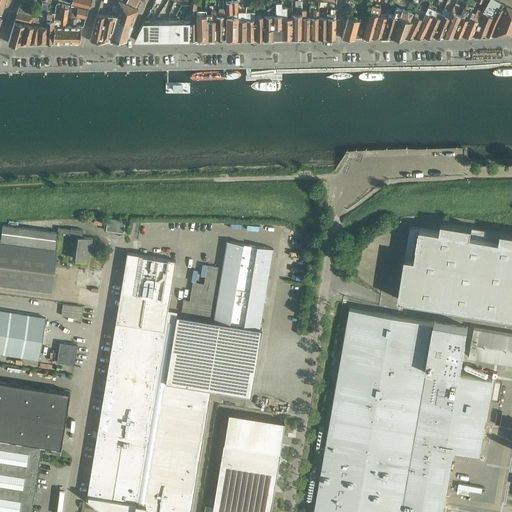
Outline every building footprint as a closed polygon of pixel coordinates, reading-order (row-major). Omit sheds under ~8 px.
[(113,40),(123,2),(118,0),(117,0),(114,14),(107,15),(100,40),(113,40)] [(123,2),(113,40),(125,40),(137,8),(136,7),(139,0),(138,0),(127,0),(126,3),(123,2)] [(236,39),(237,6),(237,0),(231,0),(231,16),(226,16),(225,39),(236,39)] [(301,38),(301,9),(300,0),(294,0),(295,6),(295,15),(291,15),(291,38),(301,38)] [(491,16),(498,1),(495,0),(488,0),(483,10),(471,35),(484,35),(491,16)] [(281,38),(281,8),(281,1),(275,1),(275,10),(277,15),(271,15),(271,38),(281,38)] [(491,35),(505,5),(498,1),(491,16),(484,35),(491,35)] [(207,39),(206,14),(206,10),(196,10),(196,2),(190,2),(189,13),(188,13),(195,14),(196,39),(207,39)] [(422,36),(434,10),(435,7),(428,3),(423,14),(413,36),(422,36)] [(16,11),(30,15),(32,7),(18,4),(16,11)] [(371,37),(378,12),(380,6),(371,4),(370,7),(365,26),(362,37),(371,37)] [(511,33),(511,8),(505,5),(491,35),(511,33)] [(245,38),(246,6),(237,6),(236,39),(245,38)] [(254,38),(254,12),(254,6),(246,6),(245,38),(254,38)] [(452,35),(460,16),(455,14),(457,8),(453,6),(451,12),(449,17),(442,36),(452,35)] [(71,17),(70,25),(69,41),(78,41),(80,26),(75,25),(76,17),(85,17),(87,9),(77,7),(76,12),(71,12),(71,17)] [(215,15),(215,39),(223,39),(224,15),(223,7),(218,7),(219,13),(220,15),(215,15)] [(396,16),(407,19),(411,11),(395,7),(393,15),(386,13),(386,14),(380,37),(390,37),(391,33),(394,32),(395,27),(393,27),(396,16)] [(471,35),(483,10),(477,7),(475,11),(474,13),(471,11),(461,35),(471,35)] [(291,38),(291,15),(291,8),(286,8),(281,8),(281,38),(291,38)] [(461,35),(471,11),(463,8),(460,16),(452,35),(461,35)] [(215,39),(215,15),(215,9),(211,9),(210,14),(206,14),(207,39),(215,39)] [(309,38),(309,17),(306,17),(306,9),(301,9),(301,38),(309,38)] [(449,17),(451,12),(446,10),(443,9),(441,13),(432,36),(442,36),(449,17)] [(45,12),(48,12),(48,10),(44,10),(43,13),(38,12),(38,18),(36,42),(45,42),(45,12)] [(317,38),(318,17),(318,10),(313,10),(313,17),(309,17),(309,38),(317,38)] [(432,36),(441,13),(434,10),(422,36),(432,36)] [(33,15),(30,15),(16,11),(14,20),(24,22),(31,24),(33,17),(33,15)] [(413,36),(423,14),(415,11),(411,20),(403,36),(413,36)] [(52,13),(48,12),(45,12),(45,42),(52,41),(53,20),(49,20),(49,18),(51,18),(52,13)] [(263,38),(263,15),(257,15),(257,12),(254,12),(254,38),(263,38)] [(380,37),(386,14),(378,12),(371,37),(380,37)] [(66,20),(67,14),(60,13),(60,18),(60,20),(63,21),(61,41),(69,41),(70,25),(66,25),(66,20)] [(188,13),(186,13),(184,20),(179,20),(178,39),(188,39),(189,20),(188,13)] [(326,17),(326,38),(333,38),(335,14),(332,13),(331,18),(326,17)] [(89,40),(100,40),(107,15),(96,15),(89,40)] [(271,38),(271,15),(263,15),(263,38),(271,38)] [(362,37),(365,26),(357,24),(359,19),(347,16),(341,38),(362,37)] [(411,20),(407,19),(396,16),(393,27),(395,27),(394,32),(391,33),(390,37),(403,36),(411,20)] [(36,42),(38,18),(33,17),(31,24),(33,24),(28,42),(36,42)] [(326,38),(326,17),(318,17),(317,38),(326,38)] [(60,20),(60,18),(53,18),(53,20),(52,41),(61,41),(63,21),(60,20)] [(19,42),(24,22),(14,20),(7,42),(19,42)] [(135,39),(148,39),(148,20),(149,20),(144,20),(139,30),(135,39)] [(148,39),(158,39),(158,20),(149,20),(148,20),(148,39)] [(158,39),(168,39),(168,20),(158,20),(158,39)] [(168,39),(178,39),(179,20),(168,20),(168,39)] [(33,24),(31,24),(24,22),(19,42),(28,42),(33,24)] [(103,230),(123,233),(125,220),(107,217),(106,222),(104,222),(103,230)] [(511,232),(441,221),(440,230),(410,226),(398,299),(511,317),(511,232)] [(56,250),(58,233),(1,225),(0,235),(0,284),(51,291),(56,250)] [(70,228),(69,233),(69,236),(75,237),(72,257),(79,258),(79,260),(87,261),(89,247),(91,247),(92,238),(82,236),(83,230),(70,228)] [(152,394),(208,403),(211,388),(248,394),(253,366),(255,353),(273,249),(227,240),(213,320),(176,314),(173,331),(162,330),(152,394)] [(287,268),(304,268),(305,254),(292,254),(292,259),(288,259),(287,268)] [(125,321),(154,326),(165,263),(136,258),(125,321)] [(61,315),(80,317),(82,306),(62,304),(61,315)] [(434,321),(434,322),(350,307),(314,511),(443,511),(454,449),(479,453),(492,378),(459,373),(467,327),(434,321)] [(0,352),(38,359),(45,317),(0,309),(0,352)] [(152,394),(162,330),(115,322),(92,465),(146,474),(139,511),(189,511),(208,403),(152,394)] [(469,356),(511,363),(511,333),(474,327),(472,339),(467,338),(466,344),(471,344),(469,356)] [(56,361),(74,364),(77,345),(59,342),(56,361)] [(0,511),(30,511),(41,444),(60,447),(69,392),(0,380),(0,511)] [(269,511),(279,452),(283,422),(228,413),(223,443),(212,506),(210,506),(210,505),(208,504),(208,505),(205,505),(203,511),(269,511)] [(139,511),(146,474),(92,465),(87,498),(105,511),(139,511)]
